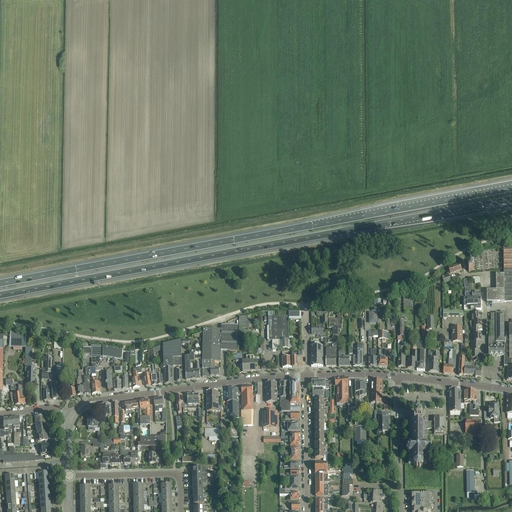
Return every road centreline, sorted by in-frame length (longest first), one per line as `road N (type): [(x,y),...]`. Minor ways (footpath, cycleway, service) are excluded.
road 1 (secondary): [(0,232),(379,158),(511,87)]
road 2 (secondary): [(507,81),(432,126),(339,161),(0,224)]
road 3 (motorway): [(511,187),(0,283)]
road 4 (motorway): [(0,294),(511,199)]
road 5 (secondary): [(71,417),(88,402),(306,375)]
road 6 (tertiary): [(305,511),(306,375)]
